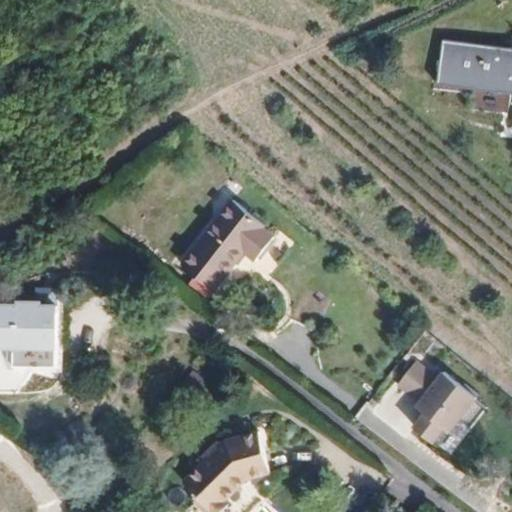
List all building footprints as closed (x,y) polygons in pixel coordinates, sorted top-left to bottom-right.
[(511,91),(511,49),(445,43),(441,84),(511,91)] [(272,225),(240,201),(213,236),(244,261),(252,252),(264,261),(282,237),(270,228),(272,225)] [(244,261),(213,236),(190,266),(221,291),(244,261)] [(23,298),(23,305),(0,303),(0,345),(40,346),(39,366),(61,367),(63,306),(45,305),(45,299),(23,298)] [(453,431),(476,400),(446,379),(443,383),(418,365),(404,385),(424,400),(418,408),(428,415),(417,431),(436,445),(446,430),(453,431)] [(264,465),(246,429),(211,444),(201,454),(192,462),(178,476),(193,492),(189,496),(205,511),(211,511),(225,499),(220,495),(241,475),(264,465)] [(192,462),(201,454),(197,450),(189,459),(192,462)]
